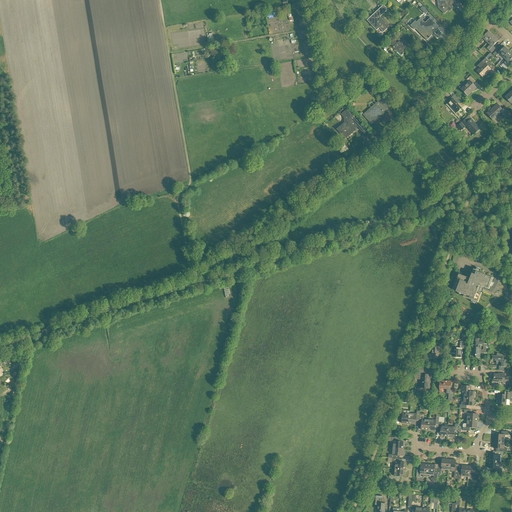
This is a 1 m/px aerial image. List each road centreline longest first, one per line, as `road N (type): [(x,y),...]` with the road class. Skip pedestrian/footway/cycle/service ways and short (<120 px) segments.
road 1 (track): [(431,208),(0,345)]
road 2 (track): [(351,511),(465,208)]
road 3 (track): [(159,0),(189,178),(177,206),(189,259),(206,281)]
road 4 (unclassified): [(379,138),(428,93),(478,7)]
